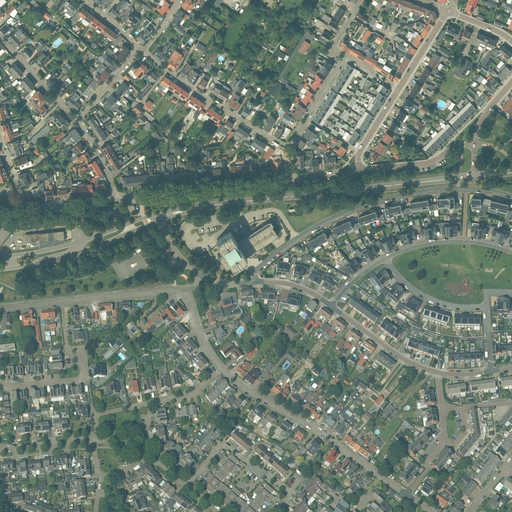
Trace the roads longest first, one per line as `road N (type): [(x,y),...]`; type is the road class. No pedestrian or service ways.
road 1 (residential): [(255,282),(258,267),(275,253),(349,209),(445,188),(511,195)]
road 2 (tertiary): [(199,207),(474,175)]
road 3 (residential): [(380,477),(221,368)]
road 4 (residential): [(116,198),(289,179)]
road 5 (residential): [(286,146),(142,50)]
road 6 (tertiary): [(0,269),(98,246),(162,219)]
road 7 (residential): [(0,383),(83,375),(81,353),(67,350),(60,302)]
road 8 (tertiary): [(160,214),(67,246),(0,258)]
road 9 (residential): [(97,440),(97,415),(186,397),(221,368)]
road 10 (residential): [(276,511),(289,491),(223,444),(187,485)]
road 11 (residential): [(385,258),(454,241),(511,253)]
road 12 (residential): [(60,302),(188,288)]
road 13 (residential): [(438,372),(401,358),(331,306)]
road 14 (residential): [(359,171),(429,162),(474,145)]
